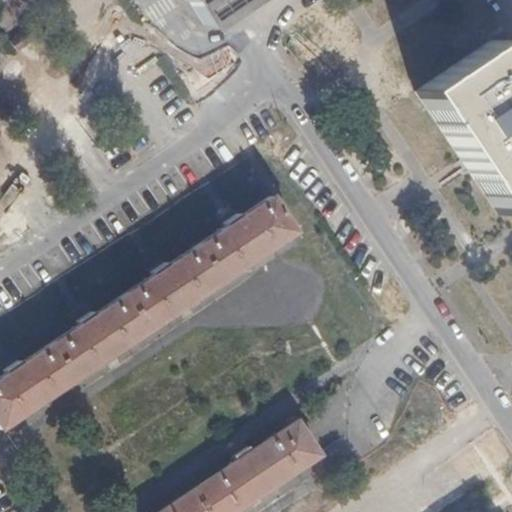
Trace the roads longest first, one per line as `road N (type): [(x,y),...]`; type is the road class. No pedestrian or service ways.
road 1 (residential): [(126,511),(429,305)]
road 2 (residential): [(233,68),(217,124),(0,275)]
road 3 (residential): [(429,305),(283,85),(233,68)]
road 4 (residential): [(511,425),(429,305)]
